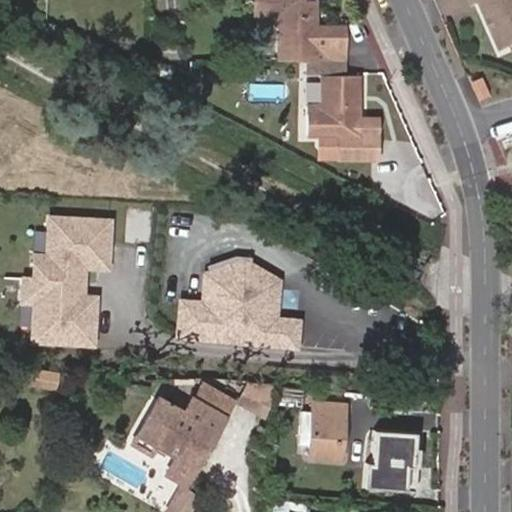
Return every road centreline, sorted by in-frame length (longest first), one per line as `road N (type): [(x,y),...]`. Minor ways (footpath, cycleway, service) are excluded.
road 1 (tertiary): [(485,511),(486,294),(478,187),(459,124)]
road 2 (tertiary): [(459,124),(404,0)]
